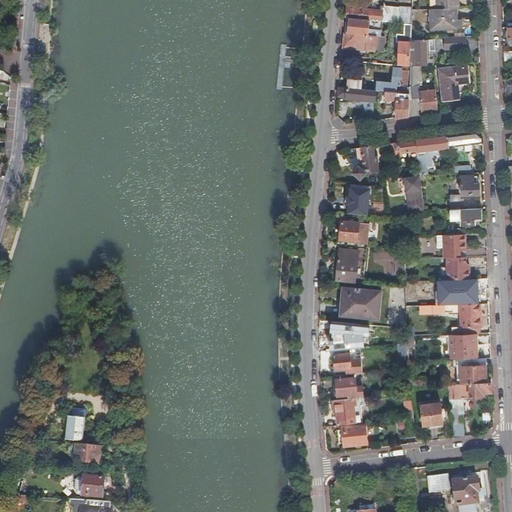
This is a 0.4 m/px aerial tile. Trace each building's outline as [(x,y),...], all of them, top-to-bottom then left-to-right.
[(458,8),(457,0),(437,0),(438,8),(456,8),(458,8)] [(412,24),(412,10),(413,8),(400,7),(399,8),(383,6),(383,12),(347,8),(346,18),(350,18),(382,21),(405,24),(412,24)] [(456,20),(456,8),(438,8),(431,9),(431,29),(456,28),(456,27),(456,20)] [(379,36),(380,31),(381,31),(382,21),(350,18),(349,33),(345,33),(343,48),(383,51),(384,36),(379,36)] [(410,65),(411,43),(411,38),(412,24),(405,24),(405,34),(398,34),(398,41),(400,41),(398,64),(410,65)] [(41,25),(38,62),(46,63),(49,25),(41,25)] [(466,48),(465,36),(445,37),(445,49),(466,48)] [(433,65),(433,51),(435,51),(435,40),(416,40),(416,43),(411,43),(410,65),(425,65),(433,65)] [(438,112),(435,90),(420,92),(419,86),(420,86),(421,69),(424,69),(425,65),(410,65),(410,89),(409,93),(409,116),(438,112)] [(406,89),(409,70),(408,70),(408,67),(405,67),(405,70),(402,69),(402,68),(394,67),(392,82),(378,81),(377,90),(386,91),(409,93),(410,89),(406,89)] [(471,82),(470,67),(442,69),(444,101),(460,99),(459,83),(471,82)] [(361,89),(362,81),(349,80),(348,88),(361,89)] [(375,101),(376,90),(361,89),(348,88),(347,89),(339,88),(338,101),(353,103),(354,99),(373,101),(375,101)] [(409,116),(409,93),(386,91),(385,106),(394,107),(397,107),(397,111),(396,117),(409,116)] [(448,136),(449,146),(483,141),(482,137),(476,132),(448,136)] [(420,176),(427,175),(425,154),(427,153),(426,150),(450,147),(449,146),(448,136),(416,140),(417,151),(419,165),(420,176)] [(395,143),(396,148),(396,150),(401,149),(401,153),(417,151),(416,140),(395,143)] [(379,171),(377,157),(375,157),(373,146),(357,148),(359,166),(354,172),(361,179),(366,173),(379,171)] [(470,165),(452,166),(453,174),(471,173),(470,165)] [(424,198),(420,176),(416,176),(405,177),(409,200),(424,198)] [(477,176),(461,176),(462,194),(480,194),(479,183),(477,184),(477,176)] [(348,212),(372,214),(373,186),(350,185),(348,212)] [(450,195),(450,210),(460,209),(460,195),(450,195)] [(450,210),(450,220),(460,220),(460,225),(467,226),(472,226),(476,225),(475,219),(482,219),(481,208),(460,209),(450,210)] [(358,241),(358,244),(362,244),(368,245),(370,224),(364,223),(342,221),(340,239),(358,241)] [(443,235),(443,248),(444,257),(447,257),(460,256),(460,251),(466,250),(466,234),(443,235)] [(340,271),(339,280),(356,282),(359,251),(340,249),(338,270),(340,271)] [(460,256),(447,257),(447,267),(447,280),(470,279),(469,268),(466,268),(466,264),(466,256),(460,256)] [(397,260),(395,274),(404,275),(406,261),(397,260)] [(447,280),(446,280),(446,286),(458,286),(458,283),(461,283),(462,301),(480,301),(479,278),(470,279),(447,280)] [(344,287),(341,315),(380,319),(382,291),(344,287)] [(455,303),(447,304),(447,312),(456,312),(455,303)] [(451,327),(451,334),(452,334),(474,333),(477,333),(481,333),(480,303),(461,304),(462,327),(451,327)] [(432,305),(433,311),(433,313),(445,312),(445,305),(432,305)] [(343,323),(342,333),(341,340),(361,343),(363,328),(376,329),(378,326),(364,324),(364,325),(343,323)] [(474,335),(452,336),(453,358),(475,357),(475,343),(474,335)] [(335,370),(343,370),(347,369),(347,374),(356,373),(363,372),(362,360),(351,361),(350,353),(334,355),(335,370)] [(486,358),(461,359),(462,384),(487,382),(486,358)] [(357,395),(358,398),(365,397),(364,386),(357,387),(356,373),(347,374),(344,374),(336,375),(338,395),(349,394),(349,395),(357,395)] [(487,382),(462,384),(462,397),(482,396),(482,392),(492,392),(491,382),(487,382)] [(337,409),(338,425),(342,425),(356,423),(354,405),(357,405),(356,398),(354,398),(333,401),(334,409),(337,409)] [(441,403),(421,405),(424,425),(443,423),(441,403)] [(450,406),(452,424),(459,423),(457,405),(450,406)] [(70,407),(67,439),(84,441),(87,409),(70,407)] [(365,425),(343,427),(345,446),(367,443),(365,425)] [(100,462),(107,462),(108,446),(79,443),(77,460),(100,462)] [(483,489),(481,471),(455,475),(456,480),(453,480),(454,481),(454,485),(457,504),(458,504),(459,511),(472,511),(478,511),(477,502),(478,502),(478,497),(484,496),(483,489)] [(106,476),(86,474),(84,494),(104,496),(106,476)] [(450,490),(449,486),(449,481),(448,475),(429,478),(431,493),(450,490)] [(83,492),(85,480),(78,479),(76,491),(83,492)] [(111,502),(71,498),(71,499),(70,505),(71,506),(73,507),(72,511),(112,511),(113,507),(111,507),(111,502)]
